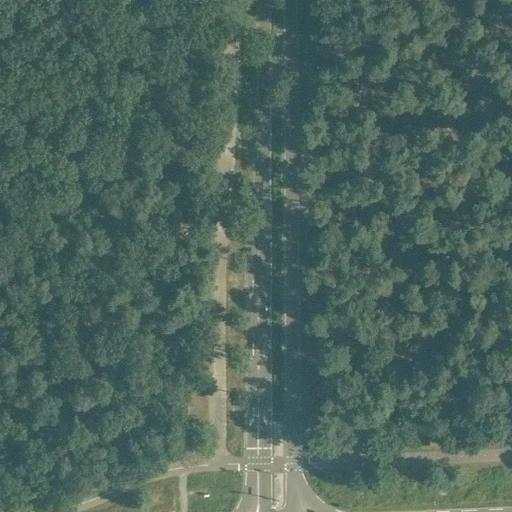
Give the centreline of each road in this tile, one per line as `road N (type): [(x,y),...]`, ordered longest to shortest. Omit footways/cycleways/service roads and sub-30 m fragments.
road 1 (tertiary): [(296,511),(292,0)]
road 2 (tertiary): [(260,0),(262,511)]
